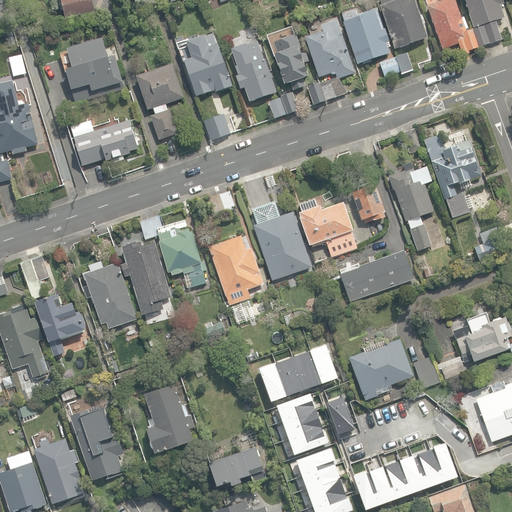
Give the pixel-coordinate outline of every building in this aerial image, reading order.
[(61,0),(66,18),(95,11),(92,0),(61,0)] [(380,7),(394,50),(427,38),(423,25),(425,24),(422,16),(420,16),(414,0),(379,0),(382,7),(380,7)] [(479,47),(472,28),(466,31),(454,0),(443,0),(427,6),(443,49),(458,43),(462,55),(469,52),(469,51),(479,47)] [(464,0),(475,27),(472,28),(479,47),(490,43),(484,25),(505,17),(500,5),(504,3),(502,0),(464,0)] [(344,22),(358,64),(362,63),(362,64),(371,61),(371,59),(390,53),(386,42),(390,41),(385,29),(382,30),(377,17),(380,16),(377,8),(358,14),(356,10),(343,14),(345,22),(344,22)] [(320,84),(325,100),(347,92),(339,78),(355,73),(337,20),(321,25),(323,31),(305,37),(319,77),(331,73),(331,74),(333,75),(336,74),(337,77),(330,79),(330,80),(320,84)] [(216,93),(232,87),(218,44),(215,45),(211,33),(185,42),(190,57),(183,60),(196,97),(215,90),(216,93)] [(275,54),(273,55),(284,86),(289,84),(291,90),(303,86),(301,80),(309,78),(304,62),(308,61),(304,51),(300,52),(294,34),(270,42),(275,54)] [(65,71),(67,70),(75,101),(125,87),(115,54),(108,56),(103,37),(67,47),(68,50),(60,52),(65,71)] [(244,87),(249,103),(276,93),(265,59),(253,63),(250,54),(260,51),(257,42),(247,45),(231,50),(237,67),(235,67),(238,76),(235,76),(239,89),(244,87)] [(407,52),(396,56),(401,71),(402,74),(413,70),(407,52)] [(401,71),(396,56),(380,62),(385,77),(401,71)] [(151,116),(159,140),(178,133),(170,109),(168,110),(166,104),(184,97),(173,64),(137,76),(148,110),(154,108),(156,114),(151,116)] [(0,181),(13,179),(8,159),(5,160),(3,153),(12,151),(13,154),(27,151),(26,147),(39,144),(29,103),(26,104),(22,101),(18,101),(14,81),(0,84),(0,181)] [(309,86),(315,103),(324,99),(319,83),(309,86)] [(281,98),(287,114),(297,110),(291,93),(281,97),(281,98)] [(274,118),(287,114),(281,98),(269,102),(274,118)] [(212,140),(213,141),(221,139),(221,137),(231,134),(223,113),(204,120),(210,141),(212,140)] [(73,135),(81,164),(105,158),(106,161),(131,154),(130,152),(138,149),(132,128),(131,128),(129,120),(73,135)] [(403,133),(409,154),(423,149),(416,128),(403,133)] [(423,139),(451,219),(470,212),(463,193),(456,195),(453,187),(482,176),(468,139),(443,148),(438,134),(423,139)] [(410,229),(417,251),(432,246),(424,224),(423,224),(420,216),(434,211),(425,184),(432,181),(427,166),(415,171),(414,168),(413,169),(411,163),(403,165),(405,170),(388,176),(393,190),(395,190),(405,221),(408,220),(411,229),(410,229)] [(362,221),(386,212),(376,185),(352,194),(362,221)] [(209,196),(215,217),(237,210),(230,189),(209,196)] [(299,203),(301,211),(318,206),(315,197),(299,203)] [(299,217),(309,246),(353,231),(343,203),(322,211),(321,206),(298,214),(300,217),(299,217)] [(254,226),(272,280),(312,267),(293,212),(254,226)] [(140,222),(145,240),(155,236),(155,235),(166,232),(160,215),(140,222)] [(496,228),(479,235),(483,244),(474,247),(482,265),(511,253),(504,235),(500,237),(496,228)] [(157,235),(168,274),(171,273),(171,275),(182,272),(188,290),(207,284),(202,271),(207,269),(205,262),(203,262),(194,231),(189,233),(189,230),(180,233),(179,229),(157,235)] [(98,236),(103,251),(114,248),(109,233),(98,236)] [(352,234),(326,243),(331,257),(357,248),(352,234)] [(209,247),(229,306),(252,298),(248,289),(265,283),(253,248),(251,249),(246,236),(242,237),(242,236),(209,247)] [(136,243),(136,242),(127,244),(127,246),(123,247),(128,263),(121,265),(125,277),(130,275),(143,316),(164,309),(161,300),(172,297),(156,243),(143,247),(141,242),(136,243)] [(340,274),(350,301),(414,279),(404,250),(359,266),(359,267),(340,274)] [(40,281),(51,277),(43,256),(32,260),(40,281)] [(19,264),(32,300),(43,296),(30,260),(19,264)] [(107,322),(109,329),(138,319),(119,262),(104,267),(102,261),(89,265),(91,271),(84,274),(88,285),(83,287),(87,299),(92,297),(101,324),(107,322)] [(423,269),(425,277),(434,275),(431,267),(423,269)] [(35,302),(54,357),(65,353),(61,338),(86,331),(86,324),(83,317),(79,311),(76,312),(73,303),(62,307),(58,295),(35,302)] [(36,377),(37,379),(47,376),(46,374),(49,373),(48,371),(50,370),(45,354),(43,355),(38,341),(43,339),(36,318),(30,320),(27,309),(26,310),(24,305),(8,310),(9,312),(0,314),(0,333),(12,370),(29,365),(33,378),(36,377)] [(489,323),(483,307),(472,311),(474,316),(466,319),(468,325),(453,331),(457,342),(463,359),(472,355),(474,361),(507,349),(507,348),(510,347),(511,353),(511,343),(510,344),(507,337),(511,335),(510,331),(511,329),(509,323),(507,322),(505,317),(502,318),(499,317),(493,319),(492,322),(489,323)] [(200,329),(204,340),(228,332),(223,321),(200,329)] [(364,394),(366,400),(378,395),(378,394),(393,389),(391,385),(414,376),(400,339),(385,344),(383,340),(363,348),(365,351),(349,357),(363,395),(364,394)] [(413,363),(422,389),(450,379),(450,378),(466,373),(462,361),(436,370),(432,356),(413,363)] [(109,365),(112,373),(118,371),(116,363),(109,365)] [(64,383),(70,381),(68,373),(62,374),(64,383)] [(5,386),(13,384),(11,376),(3,378),(5,386)] [(476,398),(491,441),(511,434),(511,382),(504,385),(502,381),(490,385),(492,392),(476,398)] [(147,429),(155,453),(193,440),(190,429),(195,427),(191,415),(189,415),(185,404),(182,405),(174,383),(145,393),(144,393),(155,426),(147,429)] [(61,394),(63,401),(71,398),(69,392),(61,394)] [(20,408),(23,418),(35,414),(32,404),(20,408)] [(421,404),(396,412),(402,433),(427,425),(421,404)] [(70,424),(85,469),(116,459),(111,444),(117,442),(110,421),(104,423),(101,414),(90,417),(88,413),(85,414),(83,411),(74,414),(76,417),(70,419),(71,424),(70,424)] [(34,449),(53,504),(73,498),(73,500),(84,497),(86,502),(89,501),(89,502),(94,501),(90,489),(84,491),(76,463),(78,462),(75,450),(70,451),(66,439),(50,444),(48,439),(39,442),(41,447),(34,449)] [(209,462),(217,486),(231,482),(232,485),(242,482),(240,477),(251,474),(253,481),(266,476),(256,446),(209,462)] [(21,510),(22,511),(23,511),(47,504),(30,450),(7,458),(11,468),(0,471),(0,478),(11,511),(14,511),(21,510)] [(336,470),(342,492),(335,494),(340,507),(347,504),(407,485),(396,451),(336,470)] [(168,493),(174,500),(182,490),(176,484),(168,493)] [(454,511),(455,511),(475,511),(465,484),(428,497),(433,511),(436,511),(444,509),(444,511),(454,511)] [(284,511),(280,511),(267,511),(266,506),(255,510),(254,507),(249,508),(246,500),(212,511),(284,511)]
